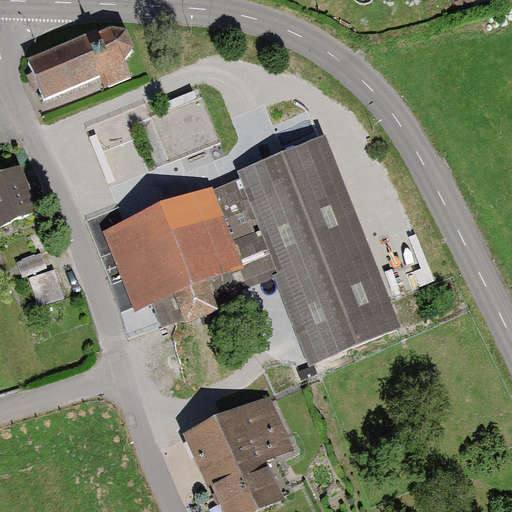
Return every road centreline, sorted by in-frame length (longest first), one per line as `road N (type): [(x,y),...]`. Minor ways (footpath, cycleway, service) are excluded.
road 1 (tertiary): [(511,338),(423,163),(376,91),(300,35),(241,15),(159,6)]
road 2 (residential): [(0,56),(125,376)]
road 3 (track): [(342,62),(361,51),(511,19)]
road 4 (tertiary): [(159,6),(0,0)]
road 5 (residential): [(125,376),(175,511)]
road 6 (residential): [(125,376),(0,413)]
